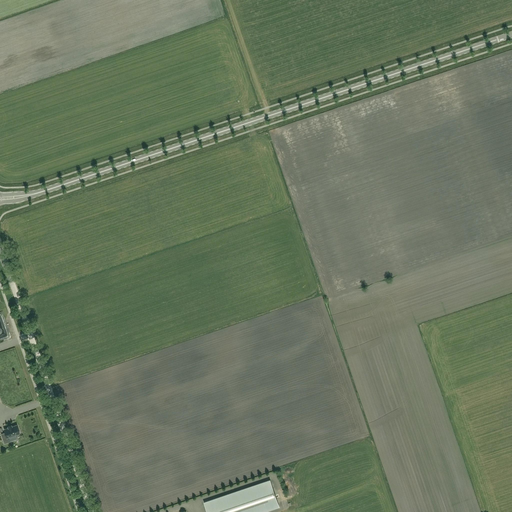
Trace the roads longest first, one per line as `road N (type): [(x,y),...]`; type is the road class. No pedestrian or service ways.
road 1 (tertiary): [(511,34),(33,194),(0,198)]
road 2 (tertiary): [(89,511),(0,250)]
